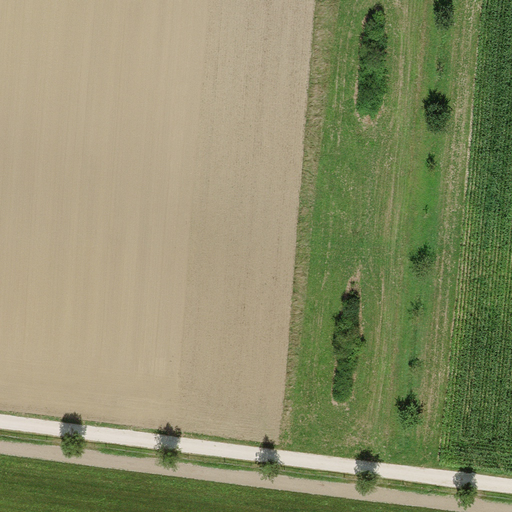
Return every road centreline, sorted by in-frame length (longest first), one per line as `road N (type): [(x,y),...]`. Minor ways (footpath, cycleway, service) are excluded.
road 1 (track): [(511,489),(0,423)]
road 2 (unknown): [(494,511),(0,448)]
